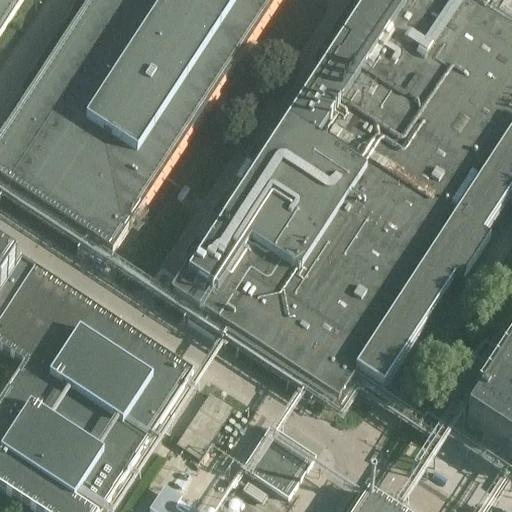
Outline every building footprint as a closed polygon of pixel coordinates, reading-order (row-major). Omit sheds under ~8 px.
[(0,185),(111,258),(279,0),(95,0),(7,135),(3,133),(0,137),(0,185)] [(0,0),(0,35),(22,0),(0,0)] [(511,193),(511,41),(482,22),(492,7),(480,0),(454,0),(453,3),(449,0),(367,0),(173,298),(302,382),(304,378),(313,384),(311,388),(337,405),(354,380),(382,398),(453,289),(461,292),(488,250),(479,244),(511,193)] [(0,491),(31,511),(102,511),(192,375),(20,262),(14,271),(0,262),(0,491)] [(511,357),(466,427),(511,456),(511,357)] [(210,396),(176,448),(199,463),(233,411),(210,396)] [(288,503),(315,461),(282,439),(264,465),(253,457),(242,473),(243,473),(244,472),(288,501),(287,502),(288,503)] [(168,487),(182,496),(195,478),(181,469),(168,487)] [(392,511),(368,496),(357,511),(392,511)]
